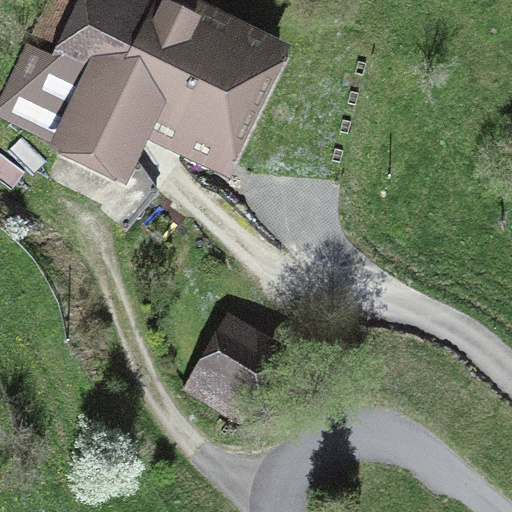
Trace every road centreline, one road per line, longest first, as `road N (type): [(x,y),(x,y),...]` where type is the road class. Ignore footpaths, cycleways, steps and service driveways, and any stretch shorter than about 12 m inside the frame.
road 1 (track): [(511,375),(450,326),(407,305),(308,283),(253,258),(153,160)]
road 2 (track): [(270,511),(197,458),(140,376),(103,244)]
road 3 (track): [(274,511),(293,461),(322,443),(358,437),(431,458),(498,511)]
